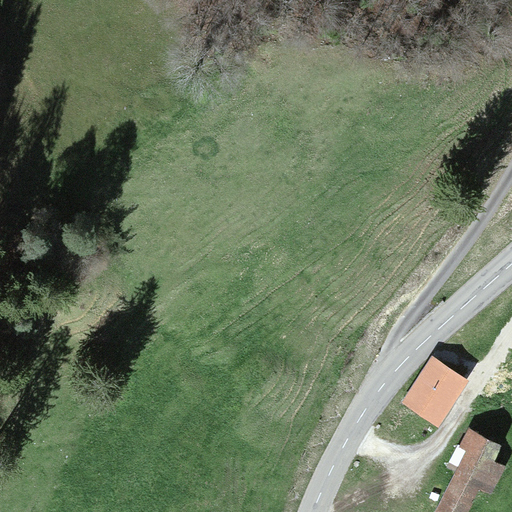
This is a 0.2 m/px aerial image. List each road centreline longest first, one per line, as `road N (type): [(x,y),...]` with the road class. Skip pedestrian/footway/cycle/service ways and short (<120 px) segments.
road 1 (secondary): [(511,263),(390,375),(311,511)]
road 2 (track): [(511,164),(399,328),(390,375)]
road 3 (track): [(350,433),(398,465),(423,463),(511,332)]
